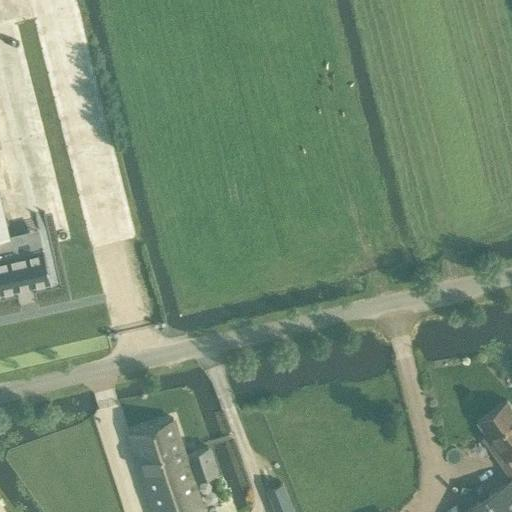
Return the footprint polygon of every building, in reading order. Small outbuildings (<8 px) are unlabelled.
[(0,235),(4,234),(8,234),(0,197),(0,235)] [(12,255),(0,257),(0,260),(5,285),(55,274),(49,247),(12,255)] [(511,511),(511,454),(511,453),(511,452),(511,409),(505,400),(476,421),(491,443),(487,446),(510,478),(461,511),(511,511)] [(172,417),(127,432),(143,478),(186,463),(192,479),(215,471),(210,455),(207,446),(187,453),(188,454),(184,455),(172,417)] [(186,463),(143,478),(154,511),(191,511),(202,509),(192,479),(186,463)] [(293,511),(282,482),(266,489),(275,511),(293,511)]
